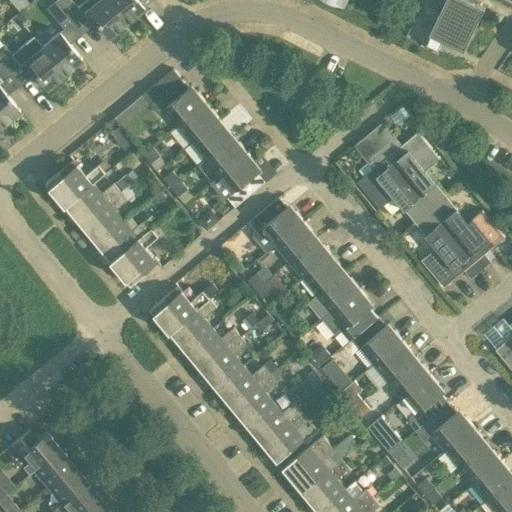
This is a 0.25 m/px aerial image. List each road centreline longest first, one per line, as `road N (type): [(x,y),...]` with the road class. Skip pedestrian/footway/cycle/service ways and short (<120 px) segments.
road 1 (residential): [(298,167),(100,329)]
road 2 (residential): [(252,511),(100,329)]
road 3 (residential): [(0,178),(184,29)]
road 4 (residential): [(254,6),(465,103)]
road 5 (residential): [(445,335),(309,169)]
road 6 (residential): [(100,329),(0,207)]
road 7 (residential): [(100,329),(0,411)]
